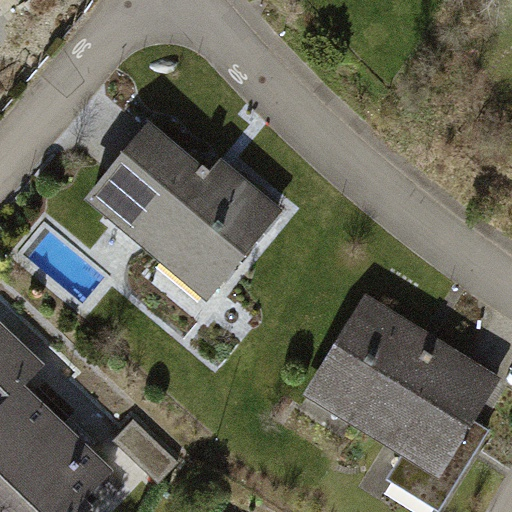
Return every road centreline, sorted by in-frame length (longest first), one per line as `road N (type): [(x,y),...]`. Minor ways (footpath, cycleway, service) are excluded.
road 1 (residential): [(511,274),(379,192),(180,0)]
road 2 (residential): [(165,0),(0,194)]
